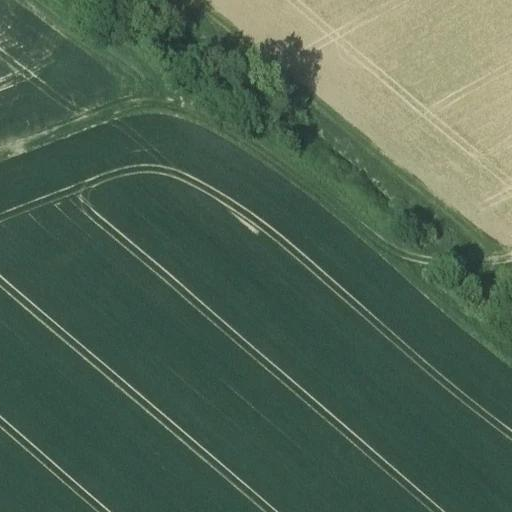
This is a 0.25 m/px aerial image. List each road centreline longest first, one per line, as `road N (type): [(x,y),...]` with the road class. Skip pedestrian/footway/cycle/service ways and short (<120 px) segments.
road 1 (track): [(0,173),(175,117),(274,161),(407,259),(479,281),(511,275)]
road 2 (track): [(511,262),(186,0)]
road 3 (track): [(511,367),(404,270),(407,259)]
